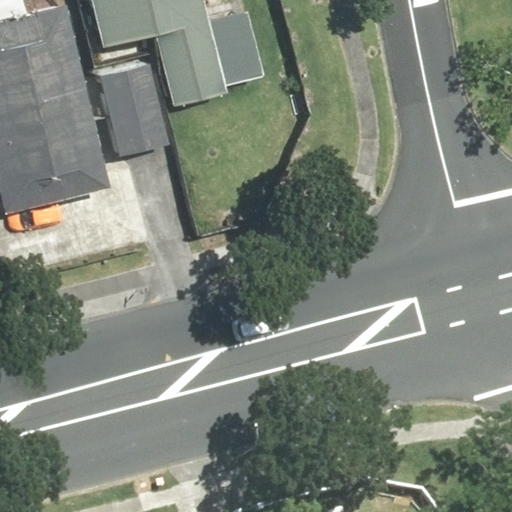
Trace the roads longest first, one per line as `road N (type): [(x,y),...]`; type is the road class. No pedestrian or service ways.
road 1 (secondary): [(0,422),(476,304)]
road 2 (residential): [(476,304),(408,0)]
